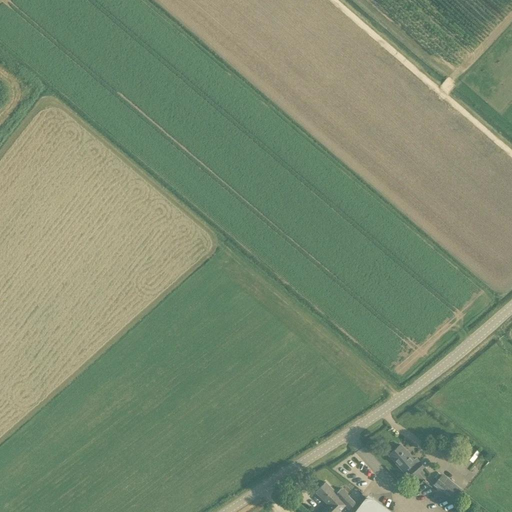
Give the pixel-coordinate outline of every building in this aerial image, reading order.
[(419,462),(416,458),(414,460),(400,445),(388,455),(403,471),(406,468),(409,471),(413,476),(423,467),(419,462)] [(467,475),(470,479),(479,470),(476,467),(467,475)] [(453,501),(462,490),(442,473),(433,485),(453,501)] [(348,509),(355,503),(340,489),(336,493),(325,482),(315,492),(327,505),(320,511),(337,511),(344,505),(348,509)] [(388,511),(373,500),(364,502),(356,511),(388,511)]
